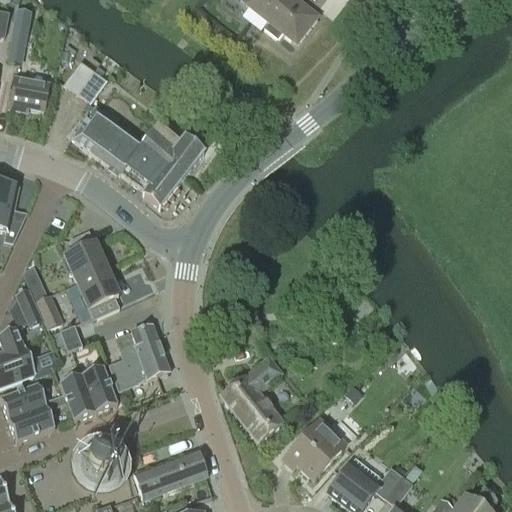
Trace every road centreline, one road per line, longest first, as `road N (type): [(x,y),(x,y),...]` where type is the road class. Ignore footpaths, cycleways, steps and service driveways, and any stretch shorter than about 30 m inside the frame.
road 1 (tertiary): [(189,250),(234,183),(465,0)]
road 2 (residential): [(201,403),(7,468)]
road 3 (tertiary): [(201,403),(181,304),(189,250)]
road 4 (residential): [(61,171),(148,234),(189,250)]
road 5 (residential): [(0,297),(61,171)]
